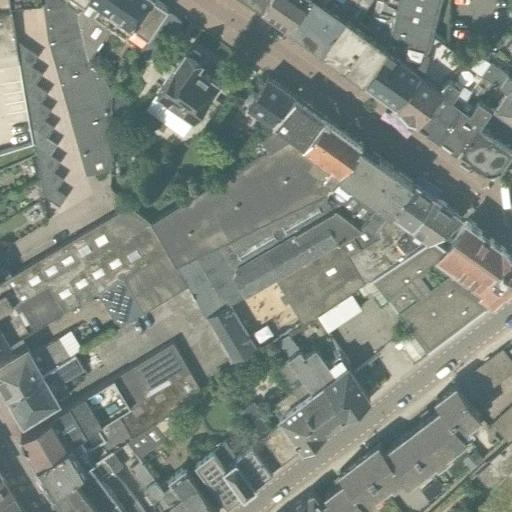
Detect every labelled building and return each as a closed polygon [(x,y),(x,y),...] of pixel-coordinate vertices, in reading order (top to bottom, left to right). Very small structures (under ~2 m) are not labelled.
[(11,7),(8,7),(7,0),(0,0),(0,133),(31,129),(30,124),(26,106),(23,89),(20,73),(17,55),(13,38),(16,40),(11,7)] [(89,59),(87,60),(78,29),(76,2),(82,2),(82,0),(43,0),(42,4),(43,4),(48,38),(86,174),(110,168),(111,114),(111,92),(111,90),(101,72),(92,62),(90,63),(89,59)] [(78,29),(87,60),(89,59),(111,28),(141,49),(167,10),(169,8),(157,0),(82,0),(82,2),(76,2),(78,29)] [(253,0),(289,25),(307,0),(253,0)] [(307,0),(289,25),(320,47),(347,11),(354,0),(307,0)] [(371,0),(354,0),(347,11),(320,47),(342,63),(365,30),(356,23),(371,0)] [(368,25),(375,31),(374,37),(365,30),(342,63),(363,79),(387,46),(389,39),(396,8),(388,3),(381,0),(376,0),(372,15),(368,25)] [(388,0),(388,3),(396,8),(398,0),(388,0)] [(426,51),(431,32),(438,2),(438,0),(398,0),(396,8),(389,39),(426,51)] [(141,49),(154,59),(181,20),(167,10),(141,49)] [(511,60),(511,32),(510,31),(496,43),(492,48),(511,60)] [(396,102),(417,117),(447,76),(459,58),(461,55),(451,48),(431,32),(426,51),(424,58),(422,66),(396,102)] [(17,55),(31,65),(38,55),(16,40),(13,38),(17,55)] [(363,79),(396,102),(422,66),(424,58),(426,51),(389,39),(387,46),(363,79)] [(495,80),(496,78),(511,89),(511,60),(492,48),(490,47),(489,48),(461,55),(459,58),(477,71),(480,73),(482,71),(492,77),(495,80)] [(186,51),(157,92),(194,119),(219,83),(197,67),(201,61),(199,60),(200,54),(194,49),(189,53),(186,51)] [(20,73),(35,83),(42,73),(31,65),(17,55),(20,73)] [(417,117),(437,132),(458,104),(467,91),(480,73),(477,71),(459,58),(447,76),(417,117)] [(437,132),(457,146),(487,105),(477,98),(486,86),(492,77),(482,71),(480,73),(467,91),(458,104),(437,132)] [(23,89),(41,102),(47,92),(35,83),(20,73),(23,89)] [(272,120),(272,121),(294,95),(268,76),(246,106),(269,123),(272,120)] [(493,106),(511,118),(511,89),(496,78),(495,80),(492,77),(486,86),(477,98),(487,105),(493,106)] [(26,106),(44,119),(50,109),(41,102),(23,89),(26,106)] [(124,93),(111,92),(111,114),(124,114),(124,93)] [(305,144),(324,117),(294,95),(272,121),(276,123),(260,139),(268,148),(269,149),(291,135),(305,144)] [(487,105),(457,146),(488,168),(497,167),(511,145),(511,118),(493,106),(487,105)] [(30,124),(47,136),(54,126),(44,119),(26,106),(30,124)] [(199,257),(328,192),(357,149),(359,146),(357,145),(359,142),(324,117),(305,144),(291,135),(269,149),(268,148),(151,221),(148,223),(164,249),(121,277),(142,313),(186,286),(175,268),(199,257)] [(34,143),(50,154),(57,144),(47,136),(30,124),(31,129),(33,143),(34,143)] [(0,152),(33,143),(31,129),(0,133),(0,152)] [(391,210),(412,180),(388,164),(359,142),(357,145),(359,146),(357,149),(328,192),(199,257),(175,268),(186,286),(188,285),(203,312),(206,316),(206,315),(236,366),(259,353),(230,303),(275,277),(302,323),(365,281),(349,253),(380,235),(378,229),(392,211),(391,210)] [(37,159),(53,171),(60,161),(50,154),(34,143),(37,159)] [(39,175),(56,188),(63,178),(53,171),(37,159),(39,175)] [(56,188),(39,175),(43,194),(59,205),(66,196),(56,188)] [(372,277),(371,276),(409,251),(406,248),(398,236),(410,224),(412,225),(422,211),(420,209),(428,199),(432,201),(435,197),(412,180),(391,210),(392,211),(378,229),(380,235),(349,253),(365,281),(372,277)] [(409,251),(432,237),(463,217),(435,197),(432,201),(428,199),(420,209),(422,211),(412,225),(410,224),(398,236),(406,248),(409,251)] [(121,277),(164,249),(148,223),(151,221),(129,204),(111,215),(124,237),(63,275),(3,311),(0,312),(0,350),(12,343),(115,280),(121,277)] [(0,281),(0,312),(3,311),(63,275),(124,237),(111,215),(12,273),(13,274),(0,281)] [(511,280),(511,253),(466,220),(446,248),(432,237),(409,251),(371,276),(372,277),(428,351),(486,307),(485,307),(490,304),(492,305),(504,289),(505,290),(511,280)] [(0,281),(13,274),(12,273),(8,266),(0,270),(0,281)] [(29,345),(0,362),(0,378),(9,394),(70,356),(59,337),(33,352),(29,345)] [(21,434),(37,463),(189,369),(173,341),(70,404),(38,424),(21,434)] [(316,346),(305,354),(348,414),(370,397),(342,352),(328,362),(316,346)] [(302,399),(325,431),(348,414),(304,354),(300,348),(275,366),(300,399),(299,399),(300,400),(302,399)] [(508,374),(511,371),(511,360),(502,348),(493,354),(508,374)] [(9,394),(24,420),(60,399),(59,398),(68,392),(63,381),(84,369),(75,353),(70,356),(9,394)] [(499,381),(508,374),(493,354),(484,361),(499,381)] [(490,388),(499,381),(484,361),(475,368),(490,388)] [(481,395),(490,388),(475,368),(466,375),(481,395)] [(37,463),(52,489),(78,473),(104,456),(112,450),(112,449),(126,440),(128,439),(155,421),(168,413),(201,391),(189,369),(37,463)] [(472,401),(481,395),(466,375),(457,381),(472,401)] [(470,424),(481,415),(472,401),(457,381),(436,397),(442,405),(463,433),(464,432),(472,427),(470,424)] [(271,429),(291,456),(303,446),(304,447),(325,431),(302,399),(300,400),(299,399),(278,415),(282,420),(271,428),(271,429)] [(464,432),(463,433),(442,405),(402,435),(427,468),(436,462),(438,465),(450,455),(449,452),(468,437),(464,432)] [(511,428),(511,411),(508,407),(500,415),(511,428)] [(165,438),(168,442),(182,432),(168,413),(155,421),(166,437),(165,438)] [(261,436),(271,429),(271,428),(260,413),(250,420),(261,436)] [(507,441),(511,437),(511,428),(500,415),(491,423),(507,441)] [(165,438),(166,437),(155,421),(128,439),(126,440),(140,459),(144,457),(143,456),(165,438)] [(281,463),(291,456),(271,429),(261,436),(281,463)] [(408,482),(427,468),(402,435),(384,448),(379,440),(357,457),(382,491),(391,483),(393,486),(406,478),(408,482)] [(225,439),(196,462),(227,504),(281,463),(261,436),(236,454),(225,439)] [(511,437),(507,441),(489,458),(490,459),(486,463),(476,472),(490,487),(510,470),(511,467),(511,437)] [(482,457),(474,449),(463,459),(470,468),(482,457)] [(104,456),(109,464),(115,471),(124,465),(112,450),(104,456)] [(105,511),(127,511),(98,472),(109,464),(104,456),(78,473),(96,498),(105,511)] [(160,509),(155,511),(180,511),(160,484),(162,482),(144,457),(140,459),(130,467),(144,486),(160,509)] [(378,494),(382,491),(357,457),(339,470),(345,478),(325,493),(329,498),(328,499),(337,511),(368,511),(371,510),(368,505),(379,497),(378,494)] [(162,482),(160,484),(180,511),(216,511),(220,509),(185,464),(162,482)] [(0,500),(13,492),(1,472),(0,472),(0,500)] [(69,511),(105,511),(96,498),(78,473),(52,489),(69,511)] [(337,511),(328,499),(323,503),(313,490),(288,509),(290,511),(337,511)] [(0,511),(24,511),(13,492),(0,500),(0,511)]
